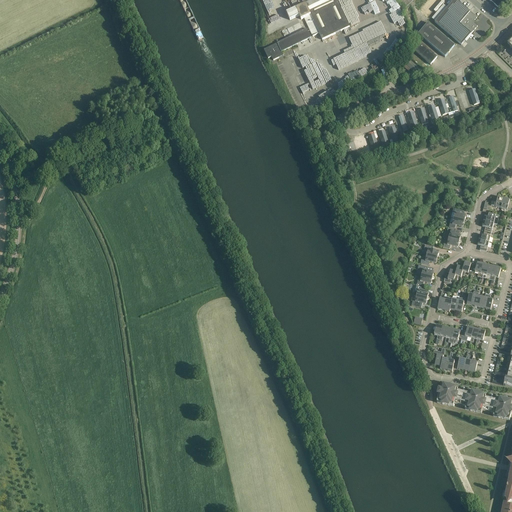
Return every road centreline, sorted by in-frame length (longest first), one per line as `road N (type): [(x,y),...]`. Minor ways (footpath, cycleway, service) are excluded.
road 1 (residential): [(495,326),(481,386),(428,372),(422,352),(430,317)]
road 2 (residential): [(0,303),(19,238),(16,187),(0,140)]
road 3 (residential): [(338,120),(359,131),(373,126),(454,85),(457,66)]
road 4 (unclassified): [(457,66),(338,120)]
